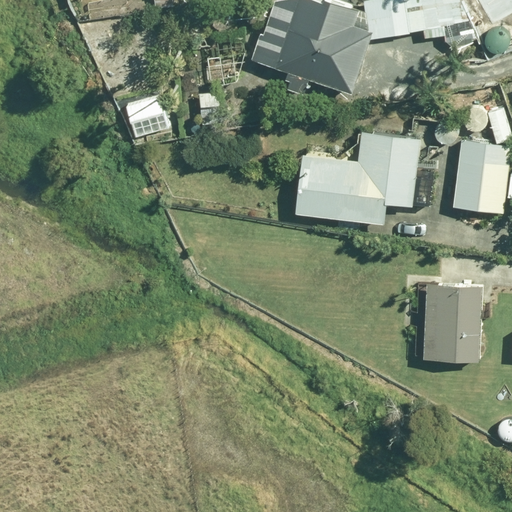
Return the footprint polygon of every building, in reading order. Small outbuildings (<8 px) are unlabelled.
[(370,0),(373,27),(360,23),(365,6),(345,0),(301,0),(292,27),(267,19),(255,55),(357,89),(375,35),(414,30),(414,28),(473,19),(465,0),(370,0)] [(511,0),(494,0),(507,21),(511,17),(511,0)] [(511,46),(511,44),(501,25),(483,35),(495,56),(511,46)] [(492,111),(474,103),(464,124),(483,133),(492,111)] [(450,110),(430,127),(446,147),(467,131),(450,110)] [(417,203),(425,137),(390,132),(389,139),(377,138),(376,145),(367,144),(365,158),(310,151),(303,209),(390,220),(392,200),(417,203)] [(507,210),(511,174),(511,143),(467,137),(459,204),(507,210)] [(486,357),(488,284),(434,282),(431,355),(486,357)] [(511,415),(507,416),(506,417),(504,418),(503,419),(501,421),(501,423),(500,425),(500,427),(500,429),(500,431),(501,433),(502,435),(504,437),(505,438),(507,439),(509,440),(511,440),(511,439),(511,415)]
